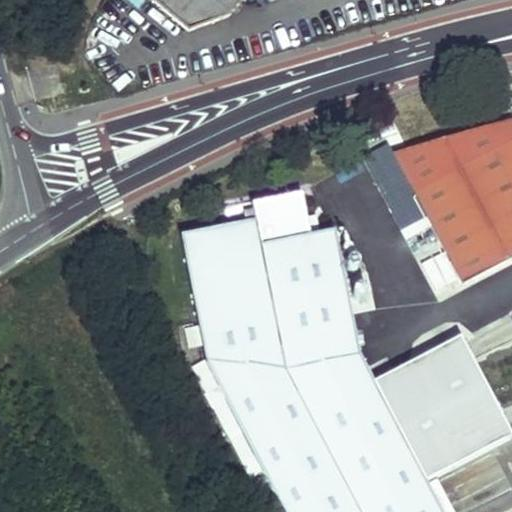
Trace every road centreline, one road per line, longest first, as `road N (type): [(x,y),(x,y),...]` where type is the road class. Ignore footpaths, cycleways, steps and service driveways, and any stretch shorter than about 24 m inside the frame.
road 1 (tertiary): [(437,41),(383,48),(86,135),(48,143),(10,138)]
road 2 (tertiary): [(398,65),(253,115),(40,228)]
